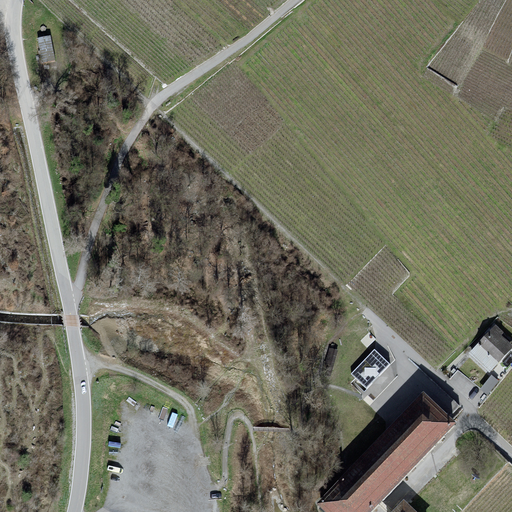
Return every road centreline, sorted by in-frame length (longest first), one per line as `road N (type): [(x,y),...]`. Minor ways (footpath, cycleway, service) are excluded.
road 1 (unclassified): [(67,298),(79,287),(120,158),(153,104),(295,0)]
road 2 (unclassified): [(67,298),(14,47),(14,3)]
road 3 (unclassified): [(75,511),(84,431),(67,298)]
road 4 (track): [(79,367),(122,369),(174,394),(192,419),(185,447)]
